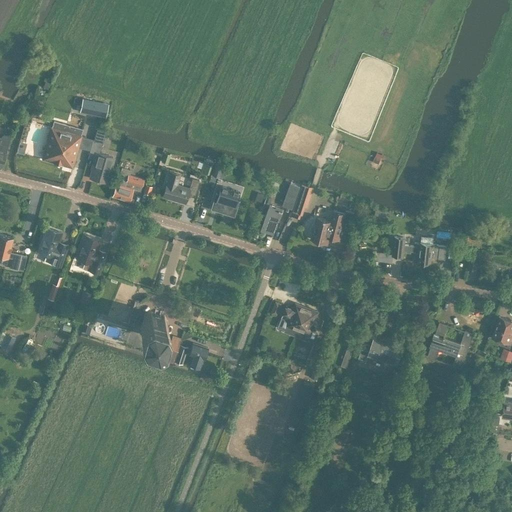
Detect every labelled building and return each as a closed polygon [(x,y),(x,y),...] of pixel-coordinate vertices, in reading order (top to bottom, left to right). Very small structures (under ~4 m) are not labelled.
[(108,116),(110,103),(85,97),(82,110),(108,116)] [(84,134),(83,134),(85,127),(56,119),(54,126),(53,125),(44,158),(75,166),(84,134)] [(90,157),(90,158),(94,159),(94,163),(95,164),(91,178),(106,182),(114,157),(101,153),(107,132),(97,129),(94,140),(95,141),(90,157)] [(0,160),(4,162),(11,137),(4,135),(2,136),(2,138),(0,137),(0,160)] [(164,153),(162,162),(168,164),(171,155),(164,153)] [(205,159),(204,161),(204,163),(199,162),(199,165),(208,167),(207,171),(212,172),(215,161),(205,159)] [(215,164),(212,175),(219,178),(223,166),(223,165),(216,163),(215,164)] [(118,185),(115,197),(133,203),(134,199),(131,198),(134,189),(140,191),(144,179),(130,175),(131,170),(122,167),(117,185),(118,185)] [(190,189),(178,186),(181,175),(173,172),(165,198),(186,204),(188,196),(194,198),(199,179),(193,178),(190,189)] [(292,209),(299,186),(290,183),(282,205),(292,209)] [(290,216),(291,216),(299,219),(300,214),(301,215),(304,206),(306,207),(312,187),(301,183),(290,216)] [(153,187),(147,185),(145,193),(151,195),(153,187)] [(216,194),(212,209),(234,216),(239,201),(238,200),(240,192),(220,186),(217,194),(216,194)] [(277,234),(285,209),(272,205),(264,229),(277,234)] [(333,210),(330,221),(318,218),(317,223),(313,225),(312,226),(311,228),(311,229),(312,230),(312,231),(314,234),(313,239),(327,243),(328,237),(340,240),(342,231),(350,233),(355,213),(346,210),(345,213),(333,210)] [(44,261),(52,264),(53,260),(62,263),(67,249),(58,245),(63,233),(49,228),(46,238),(43,237),(38,251),(47,254),(44,261)] [(294,229),(292,235),(298,237),(300,230),(294,229)] [(463,245),(470,246),(472,241),(480,242),(481,237),(473,235),(465,233),(463,245)] [(0,234),(0,255),(9,258),(13,259),(11,268),(18,270),(23,271),(27,256),(10,252),(14,237),(0,234)] [(99,274),(105,258),(96,255),(101,240),(87,235),(84,245),(81,244),(76,258),(85,262),(83,268),(99,274)] [(393,236),(392,248),(393,248),(392,255),(404,257),(405,250),(406,250),(406,252),(410,253),(411,251),(415,251),(413,261),(419,262),(431,264),(432,258),(437,258),(439,258),(439,259),(445,260),(447,246),(439,245),(434,244),(433,243),(434,238),(421,236),(420,244),(415,243),(414,246),(405,245),(406,238),(393,236)] [(467,269),(477,271),(481,253),(471,251),(467,269)] [(51,290),(57,292),(62,281),(55,278),(51,290)] [(132,295),(132,291),(139,291),(138,278),(120,279),(121,296),(132,295)] [(83,290),(80,301),(89,304),(93,294),(83,290)] [(277,315),(281,304),(276,302),(272,313),(277,315)] [(293,308),(287,306),(285,305),(282,313),(282,317),(278,328),(284,330),(283,332),(296,337),(308,307),(297,303),(295,307),(293,308)] [(316,342),(320,331),(324,320),(318,318),(318,316),(319,312),(308,307),(296,337),(307,341),(307,339),(316,342)] [(151,311),(144,314),(139,329),(143,336),(157,340),(165,337),(169,322),(165,315),(151,311)] [(493,337),(502,340),(511,343),(511,341),(511,320),(500,316),(493,337)] [(369,354),(398,364),(403,347),(387,341),(393,322),(382,318),(375,337),(372,344),(364,342),(359,358),(367,361),(369,354)] [(9,330),(11,323),(6,321),(3,328),(9,330)] [(462,368),(474,334),(466,331),(461,342),(445,336),(449,325),(440,322),(427,356),(436,359),(440,349),(457,355),(453,365),(462,368)] [(9,329),(3,341),(11,345),(17,333),(9,329)] [(158,354),(175,359),(178,348),(162,342),(158,354)] [(180,345),(176,359),(183,361),(186,353),(192,356),(190,364),(191,365),(190,367),(197,370),(198,367),(200,368),(203,359),(204,359),(208,348),(193,343),(191,349),(188,348),(180,345)] [(347,368),(354,348),(348,346),(341,366),(347,368)] [(511,350),(505,348),(501,358),(511,361),(511,359),(511,350)] [(497,359),(494,365),(500,368),(502,362),(497,359)] [(316,365),(314,372),(320,374),(322,367),(316,365)] [(306,381),(290,421),(298,424),(313,384),(306,381)] [(503,416),(511,416),(511,400),(505,400),(503,416)] [(324,487),(308,480),(305,488),(321,495),(324,487)]
